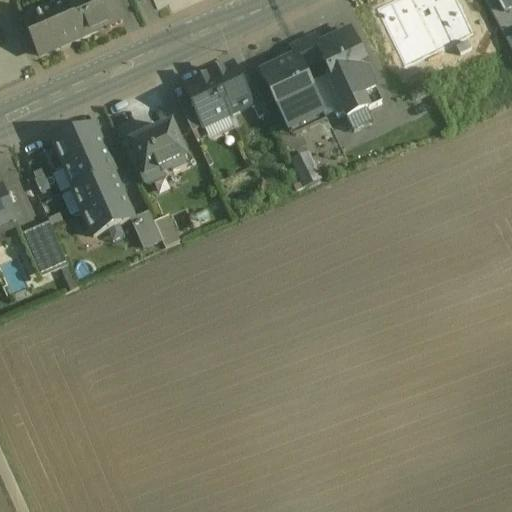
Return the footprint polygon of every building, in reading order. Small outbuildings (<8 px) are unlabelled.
[(67,0),(69,5),(67,6),(82,40),(121,23),(110,0),(67,0)] [(454,0),(403,0),(376,13),(404,71),(473,38),(454,0)] [(511,0),(501,0),(496,3),(503,15),(511,10),(511,0)] [(67,6),(24,24),(39,59),(82,40),(67,6)] [(367,73),(350,35),(319,49),(317,51),(322,61),(331,81),(320,86),(336,122),(344,118),(347,123),(381,107),(365,74),(367,73)] [(315,40),(302,46),(311,67),(322,61),(317,51),(319,49),(315,40)] [(302,46),(290,52),(295,61),(297,61),(301,71),(311,67),(302,46)] [(301,71),(297,61),(295,61),(260,78),(278,116),(314,99),(301,71)] [(217,74),(209,78),(229,119),(252,108),(244,90),(234,69),(218,76),(217,74)] [(203,83),(185,91),(203,131),(229,119),(209,78),(202,81),(203,83)] [(254,85),(244,90),(252,108),(259,122),(270,117),(254,85)] [(314,99),(278,116),(288,137),(324,121),(314,99)] [(64,171),(105,152),(95,129),(54,147),(64,171)] [(171,130),(131,148),(145,181),(156,176),(159,182),(172,177),(173,179),(186,173),(182,165),(186,163),(171,130)] [(73,194),(116,175),(105,152),(64,171),(74,192),(72,193),(73,194)] [(290,162),(305,188),(321,179),(307,153),(290,162)] [(83,217),(124,199),(114,177),(116,176),(116,175),(73,194),(83,217)] [(2,194),(0,194),(0,233),(16,226),(2,194)] [(124,199),(83,217),(94,241),(134,222),(124,199)] [(171,215),(174,230),(191,226),(188,211),(171,215)] [(162,245),(149,217),(132,225),(145,253),(162,245)] [(68,270),(48,226),(22,238),(41,282),(68,270)]
